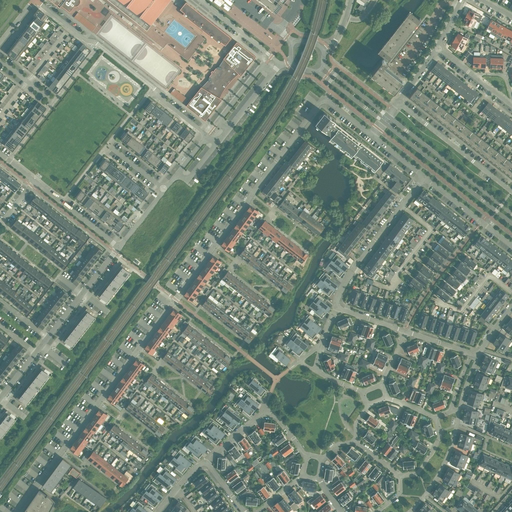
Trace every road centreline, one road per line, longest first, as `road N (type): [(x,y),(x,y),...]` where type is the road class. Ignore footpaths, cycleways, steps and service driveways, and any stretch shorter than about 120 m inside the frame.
road 1 (residential): [(373,136),(321,100),(16,511)]
road 2 (residential): [(383,123),(511,224)]
road 3 (residential): [(511,214),(388,116)]
road 4 (residential): [(424,177),(357,262),(337,306)]
road 5 (residential): [(511,192),(398,102)]
